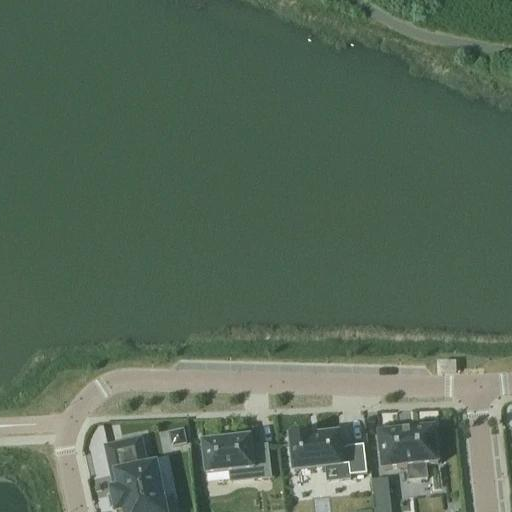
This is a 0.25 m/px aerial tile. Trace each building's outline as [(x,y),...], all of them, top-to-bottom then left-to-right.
[(455,375),(455,365),(439,365),(439,376),(455,375)] [(433,432),(378,438),(382,473),(406,470),(408,484),(426,482),(424,468),(437,467),(433,432)] [(182,434),(168,437),(171,450),(184,447),(182,434)] [(289,440),(293,474),(340,469),(348,468),(349,479),(366,477),(363,449),(346,450),(346,451),(339,452),(337,438),(309,441),(309,438),(289,440)] [(266,449),(250,451),(249,441),(201,446),(205,478),(229,475),(230,485),(270,481),(266,449)] [(144,471),(139,452),(105,459),(113,494),(109,495),(112,511),(171,511),(170,502),(160,505),(153,469),(144,471)] [(389,511),(387,482),(371,484),(373,511),(389,511)]
